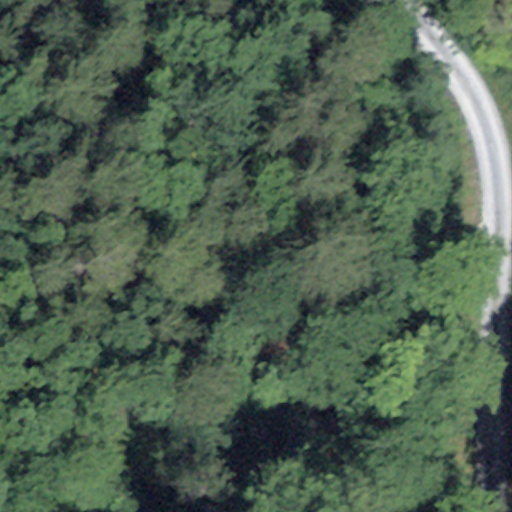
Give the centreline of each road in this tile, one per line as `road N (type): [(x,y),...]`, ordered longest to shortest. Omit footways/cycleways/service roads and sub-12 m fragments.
road 1 (track): [(504,511),(490,292),(497,126)]
road 2 (track): [(497,126),(399,0)]
